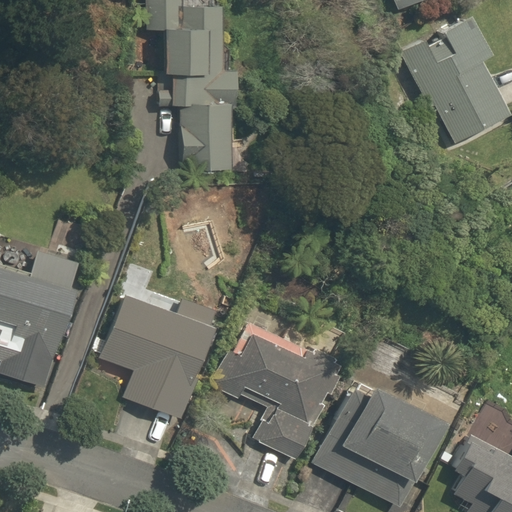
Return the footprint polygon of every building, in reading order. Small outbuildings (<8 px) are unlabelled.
[(214,66),(211,2),(203,3),(203,0),(139,0),(141,29),(156,29),(158,71),(152,71),(154,108),(174,107),(177,169),(224,166),(221,107),(229,106),(227,66),(214,66)] [(389,0),(394,9),(415,0),(389,0)] [(427,100),(448,140),(498,114),(498,113),(470,60),(479,56),(460,20),(397,53),(423,102),(427,100)] [(70,210),(58,243),(79,251),(91,217),(70,210)] [(511,213),(502,223),(511,233),(511,213)] [(66,288),(0,267),(0,371),(40,384),(58,326),(54,325),(66,288)] [(121,396),(176,412),(207,309),(176,300),(175,299),(174,299),(170,312),(113,295),(94,359),(129,369),(121,396)] [(246,434),(290,456),(337,364),(240,315),(237,320),(200,395),(213,402),(219,391),(257,410),(246,434)] [(344,386),(307,460),(394,503),(437,417),(358,378),(352,390),(344,386)] [(511,511),(511,461),(468,434),(467,435),(449,465),(455,469),(445,486),(462,497),(455,508),(462,511),(511,511)]
